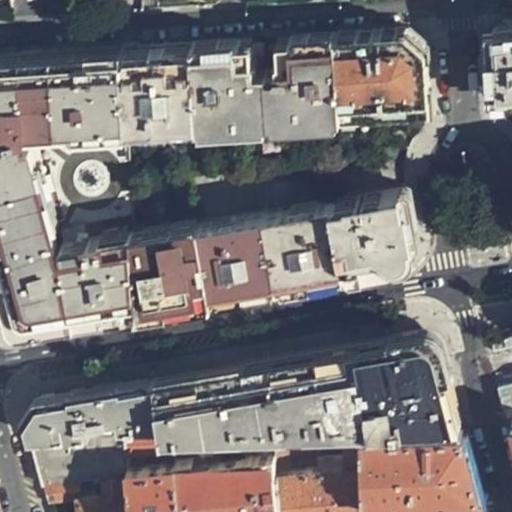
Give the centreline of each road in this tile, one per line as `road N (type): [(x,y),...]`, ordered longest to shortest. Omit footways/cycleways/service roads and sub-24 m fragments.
road 1 (secondary): [(0,359),(455,279)]
road 2 (residential): [(0,34),(456,7)]
road 3 (residential): [(455,279),(511,510)]
road 4 (residential): [(466,131),(444,154),(437,187),(455,279)]
road 5 (residential): [(456,7),(466,131)]
